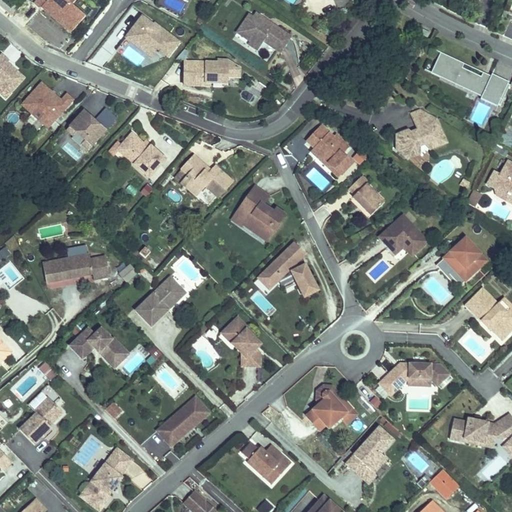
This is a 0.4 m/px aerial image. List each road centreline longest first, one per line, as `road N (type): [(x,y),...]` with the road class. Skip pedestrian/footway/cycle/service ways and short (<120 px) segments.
road 1 (residential): [(0,19),(42,54),(236,134),(280,120),(374,0)]
road 2 (residential): [(133,511),(325,346)]
road 3 (residential): [(353,310),(278,152)]
road 4 (unknown): [(173,476),(79,374),(82,353)]
road 5 (unknown): [(255,405),(363,498)]
